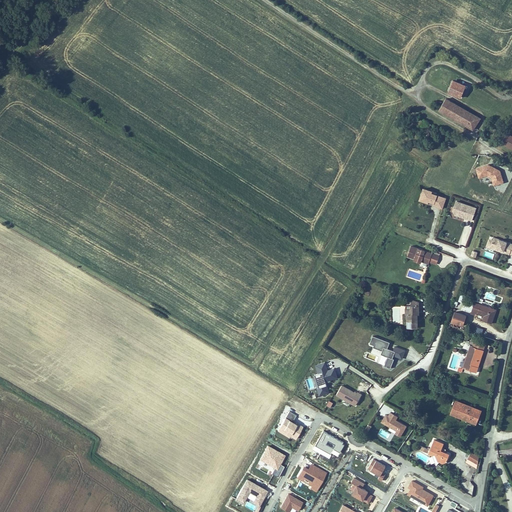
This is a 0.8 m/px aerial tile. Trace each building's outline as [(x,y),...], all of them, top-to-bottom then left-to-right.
[(466,84),(453,80),(449,92),(462,96),(466,84)] [(439,111),(467,126),(475,113),(447,98),(439,111)] [(481,117),(475,113),(467,126),(474,130),(481,117)] [(436,130),(429,126),(425,134),(432,138),(436,130)] [(511,135),(506,133),(501,142),(511,147),(511,135)] [(500,170),(488,164),(476,167),(479,178),(488,175),(492,178),(494,185),(504,181),(500,170)] [(443,208),(447,197),(432,192),(433,190),(424,187),(419,199),(428,202),(429,201),(434,203),(433,205),(443,208)] [(472,220),(476,208),(457,201),(453,210),(455,213),(472,220)] [(511,243),(493,237),(492,240),(491,244),(496,245),(495,247),(503,250),(503,251),(511,253),(511,243)] [(491,244),(492,240),(488,238),(486,245),(503,251),(503,250),(495,247),(496,245),(491,244)] [(408,255),(414,257),(421,260),(428,263),(429,261),(432,253),(411,245),(408,255)] [(436,263),(439,255),(432,253),(429,261),(436,263)] [(420,301),(411,301),(411,308),(411,313),(405,313),(405,327),(418,327),(418,322),(416,322),(416,319),(418,319),(418,316),(418,314),(420,314),(420,301)] [(471,310),(474,305),(467,302),(465,308),(471,310)] [(496,309),(475,302),(472,312),(477,314),(478,313),(483,314),(483,313),(485,313),(483,320),(491,322),(496,309)] [(467,315),(455,311),(451,321),(463,325),(467,315)] [(393,358),(394,355),(402,358),(405,349),(394,346),(393,350),(387,348),(390,342),(372,336),(370,344),(374,345),(373,347),(382,351),(381,354),(388,356),(385,366),(391,368),(394,358),(393,358)] [(472,345),(484,349),(486,344),(474,341),(472,345)] [(472,345),(470,345),(463,366),(477,371),(484,349),(472,345)] [(325,380),(337,377),(334,368),(328,370),(325,361),(316,364),(319,373),(315,374),(319,387),(317,388),(319,394),(328,391),(325,380)] [(355,406),(362,395),(357,392),(357,393),(343,386),(337,395),(355,406)] [(457,408),(454,415),(476,423),(481,409),(455,399),(452,406),(457,408)] [(289,410),(278,430),(289,436),(290,435),(296,438),(303,426),(298,423),(297,424),(293,421),(296,415),(289,410)] [(406,425),(395,419),(397,415),(390,412),(388,415),(385,414),(381,422),(390,427),(391,426),(397,429),(395,433),(400,436),(406,425)] [(335,448),(341,452),(345,444),(343,443),(344,441),(324,430),(316,444),(332,453),(335,448)] [(428,453),(432,454),(433,454),(436,455),(438,460),(439,461),(442,462),(446,461),(449,453),(441,449),(444,443),(434,439),(428,453)] [(286,455),(268,444),(260,458),(275,467),(271,473),(278,477),(284,466),(280,464),(286,455)] [(479,456),(471,451),(467,462),(477,468),(479,456)] [(382,472),(386,465),(377,459),(376,460),(374,458),(368,467),(380,474),(378,478),(382,480),(385,474),(382,472)] [(327,472),(311,463),(308,468),(303,465),(297,476),(311,485),(310,487),(316,491),(327,472)] [(352,493),(369,503),(373,495),(368,492),(369,491),(363,487),(365,483),(355,477),(352,482),(354,483),(351,489),(354,490),(352,493)] [(268,490),(247,478),(236,497),(244,502),(250,492),(256,495),(253,501),(259,505),(268,490)] [(408,494),(428,506),(434,495),(423,489),(424,487),(412,480),(408,487),(411,489),(408,494)] [(303,502),(288,493),(280,506),(289,511),(292,507),(298,510),(303,502)]
